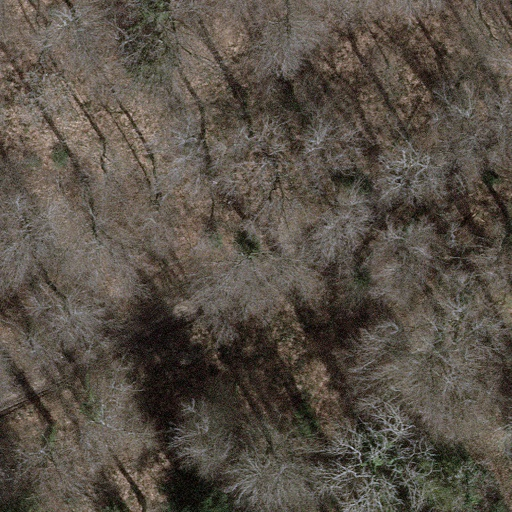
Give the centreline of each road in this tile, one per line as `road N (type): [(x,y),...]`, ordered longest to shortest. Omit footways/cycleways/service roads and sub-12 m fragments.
road 1 (track): [(348,236),(0,407)]
road 2 (track): [(348,236),(511,116)]
